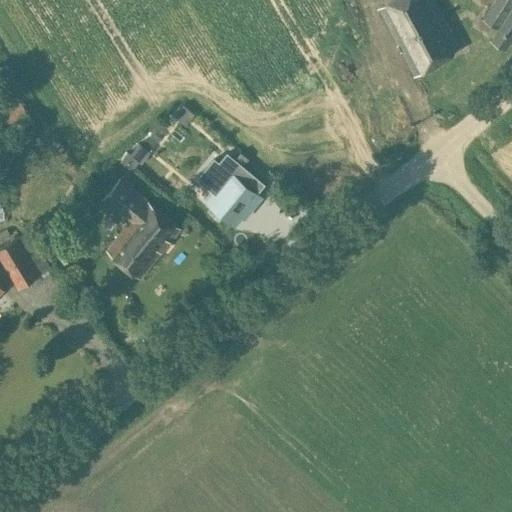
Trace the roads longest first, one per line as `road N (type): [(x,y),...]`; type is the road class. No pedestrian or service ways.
road 1 (tertiary): [(0,499),(193,334),(419,160)]
road 2 (unclassified): [(511,256),(419,160)]
